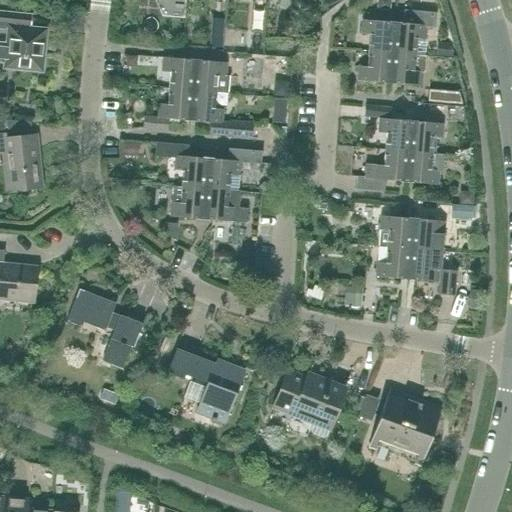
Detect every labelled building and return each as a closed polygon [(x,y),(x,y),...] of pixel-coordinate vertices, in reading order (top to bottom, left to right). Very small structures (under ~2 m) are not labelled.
[(0,63),(5,64),(5,67),(41,71),(45,31),(23,29),(24,15),(0,12),(0,29),(9,31),(7,43),(0,42),(0,63)] [(391,53),(394,23),(362,20),(361,34),(370,35),(368,51),(391,53)] [(425,40),(426,26),(394,23),(391,53),(415,55),(416,39),(425,40)] [(389,83),(391,53),(368,51),(367,67),(358,66),(357,81),(389,83)] [(413,71),(415,55),(391,53),(389,83),(421,86),(422,72),(413,71)] [(192,91),(194,60),(163,58),(162,72),(170,73),(169,89),(192,91)] [(225,76),(226,63),(194,60),(192,91),(227,94),(229,76),(225,76)] [(189,121),(192,91),(169,89),(167,105),(159,104),(158,118),(144,117),(143,129),(167,131),(168,119),(189,121)] [(226,110),(227,94),(192,91),(189,121),(210,123),(209,135),(251,138),(252,125),(221,122),(222,110),(226,110)] [(453,104),(454,92),(438,91),(437,103),(453,104)] [(394,120),(395,108),(370,106),(369,118),(379,118),(377,133),(386,134),(385,150),(408,152),(411,121),(394,120)] [(441,138),(442,124),(411,121),(408,152),(431,154),(433,138),(441,138)] [(35,136),(7,139),(7,134),(0,134),(0,152),(3,152),(8,191),(41,187),(35,136)] [(187,157),(188,145),(155,142),(155,154),(175,156),(174,170),(183,171),(181,187),(204,189),(207,159),(187,157)] [(262,152),(256,151),(228,149),(227,160),(207,159),(204,189),(228,191),(228,190),(229,175),(238,176),(239,163),(261,165),(262,152)] [(405,182),(408,152),(385,150),(383,166),(364,164),(363,177),(356,177),(355,190),(379,192),(380,180),(405,182)] [(430,170),(431,154),(408,152),(405,182),(437,185),(438,171),(430,170)] [(457,181),(459,158),(450,158),(448,180),(457,181)] [(202,219),(204,189),(181,187),(180,203),(171,203),(170,217),(202,219)] [(228,190),(228,191),(204,189),(202,219),(246,223),(247,209),(238,208),(240,191),(228,190)] [(471,219),(472,198),(460,197),(460,206),(452,205),(451,217),(471,219)] [(393,217),(394,205),(376,204),(375,216),(381,216),(379,230),(388,231),(387,247),(410,249),(412,219),(393,217)] [(442,252),(444,222),(412,219),(410,249),(442,252)] [(177,224),(165,223),(163,235),(175,241),(177,224)] [(407,280),(410,249),(387,247),(385,263),(377,263),(375,277),(407,280)] [(440,270),(442,252),(410,249),(407,280),(439,282),(437,294),(454,296),(456,272),(440,270)] [(3,266),(4,251),(0,250),(0,297),(30,301),(30,304),(31,304),(34,269),(3,266)] [(246,273),(247,265),(239,264),(238,272),(246,273)] [(360,300),(361,289),(346,288),(345,299),(360,300)] [(112,312),(115,304),(79,289),(66,322),(81,327),(83,323),(105,331),(106,328),(114,331),(102,361),(122,369),(131,347),(133,348),(143,324),(112,312)] [(474,309),(475,297),(468,297),(467,308),(474,309)] [(232,368),(230,370),(176,350),(167,373),(183,379),(185,375),(206,385),(197,406),(197,408),(197,410),(198,412),(199,413),(200,415),(202,416),(224,424),(245,371),(236,368),(235,367),(234,367),(233,367),(232,368)] [(308,375),(306,379),(287,372),(273,407),(329,429),(344,389),(308,375)] [(416,460),(435,410),(393,395),(385,418),(379,416),(369,444),(374,446),(375,445),(416,460)] [(27,510),(28,500),(3,498),(2,511),(26,511),(27,510)]
